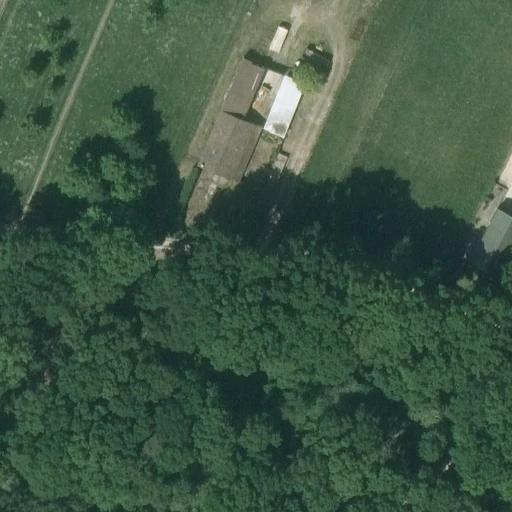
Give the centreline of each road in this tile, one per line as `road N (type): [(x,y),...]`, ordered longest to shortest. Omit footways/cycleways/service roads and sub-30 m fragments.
road 1 (track): [(0,232),(318,261),(511,331)]
road 2 (track): [(511,421),(409,511)]
